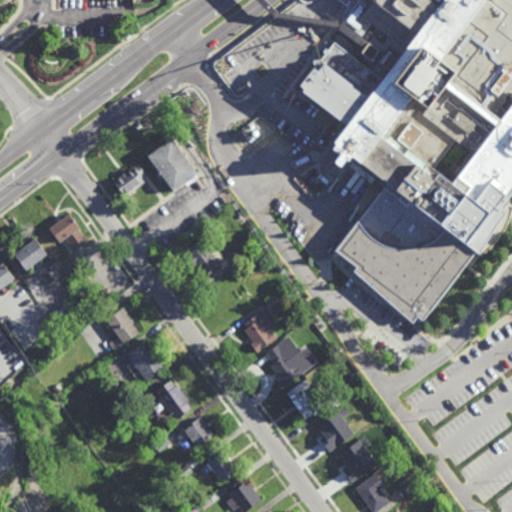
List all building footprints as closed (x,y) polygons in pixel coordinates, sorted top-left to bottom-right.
[(511,193),(501,208),(505,211),(503,213),(509,219),(507,225),(490,249),(481,256),(480,256),(479,255),(478,257),(474,254),(423,319),(418,315),(413,322),(355,271),(358,268),(335,253),(364,216),(352,208),(370,185),(343,164),(334,178),(321,168),(337,147),(331,143),(343,128),(334,120),(330,124),(316,113),(319,109),(300,94),(301,93),(296,89),(313,68),(313,61),(320,60),(324,55),(322,54),(326,49),(327,50),(333,42),(383,81),(408,50),(391,37),(390,39),(370,24),(361,37),(341,21),(342,20),(341,19),(346,5),(345,6),(337,0),(511,0),(511,193)] [(295,13),(292,10),(301,4),(303,8),(295,13)] [(371,62),(361,54),(364,49),(368,44),(378,52),(371,62)] [(192,115),(187,107),(196,101),(201,108),(192,115)] [(198,177),(185,186),(183,184),(171,194),(151,167),(154,165),(147,156),(170,139),(198,177)] [(141,179),(145,184),(126,199),(124,197),(123,197),(120,194),(121,193),(114,183),(133,167),(134,168),(139,165),(147,175),(141,179)] [(73,250),(66,241),(61,245),(50,230),(70,216),(80,231),(86,241),(73,250)] [(219,266),(203,278),(194,266),(192,267),(186,260),(190,257),(185,251),(199,240),(219,266)] [(28,272),(15,256),(35,241),(47,257),(28,272)] [(237,262),(230,252),(244,243),(250,254),(237,262)] [(0,292),(0,268),(7,264),(18,279),(0,292)] [(274,309),(267,299),(279,289),(287,299),(274,309)] [(115,350),(109,342),(119,334),(107,318),(125,305),(136,320),(133,322),(141,332),(115,350)] [(268,329),(270,328),(276,337),(256,352),(249,342),(252,341),(243,328),(246,326),(243,322),(261,309),(269,321),(264,324),(268,329)] [(282,386),(276,377),(278,375),(269,363),(272,360),(265,351),(277,343),(276,342),(287,334),(310,366),(282,386)] [(147,379),(128,353),(147,339),(161,358),(159,360),(164,367),(147,379)] [(325,354),(321,349),(330,342),(334,348),(325,354)] [(188,399),(184,402),(189,407),(175,417),(171,411),(169,412),(161,401),(160,402),(155,397),(160,393),(156,388),(169,378),(173,384),(175,383),(188,399)] [(312,400),(317,397),(322,404),(315,409),(316,412),(314,413),(312,412),(304,418),(285,392),(304,378),(309,386),(304,390),(312,400)] [(58,395),(53,387),(59,383),(64,390),(58,395)] [(330,410),(323,402),(334,393),(340,402),(330,410)] [(363,430),(357,421),(369,412),(375,422),(363,430)] [(341,433),(326,443),(319,433),(317,435),(311,426),(313,424),(314,425),(328,414),(341,433)] [(206,439),(205,438),(195,445),(182,428),(199,416),(212,433),(210,434),(211,436),(206,439)] [(158,451),(152,443),(163,434),(170,443),(158,451)] [(384,461),(373,446),(385,437),(396,452),(384,461)] [(366,469),(356,476),(357,478),(355,479),(354,479),(350,482),(332,456),(349,445),(366,469)] [(226,458),(228,456),(237,468),(227,476),(226,475),(220,480),(205,461),(220,450),(226,458)] [(180,481),(174,473),(185,464),(191,472),(180,481)] [(375,511),(373,511),(355,487),(375,472),(385,486),(380,489),(390,501),(375,511)] [(408,494),(399,483),(412,473),(421,484),(408,494)] [(256,490),(254,491),(260,500),(242,511),(238,507),(232,511),(224,500),(230,496),(227,492),(240,483),(239,483),(241,481),(242,482),(246,478),(253,488),(254,487),(256,490)]
